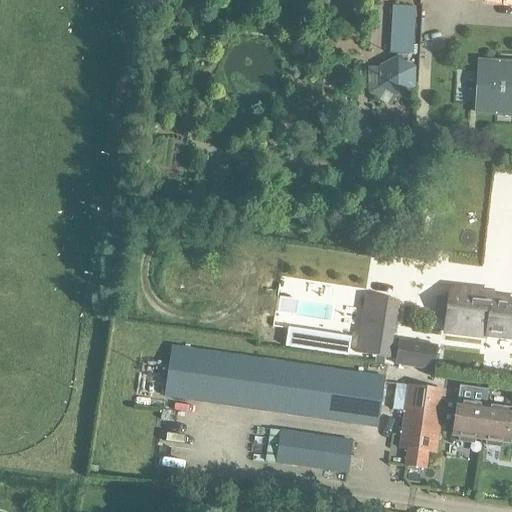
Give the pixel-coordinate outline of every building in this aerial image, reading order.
[(417,8),(392,6),(390,54),(414,55),(417,8)] [(398,56),(379,66),(379,68),(380,87),(396,98),(396,99),(415,89),(416,68),(398,56)] [(511,118),(511,61),(477,59),(474,116),(511,118)] [(494,293),(453,288),(447,332),(487,338),(488,336),(511,338),(511,301),(493,300),(494,293)] [(391,358),(400,301),(367,296),(358,353),(391,358)] [(277,313),(294,316),(297,300),(280,297),(277,313)] [(285,346),(306,350),(309,331),(288,328),(285,346)] [(399,339),(395,365),(434,372),(434,371),(437,350),(438,346),(399,339)] [(197,402),(204,351),(172,346),(164,397),(197,402)] [(241,356),(204,351),(197,402),(233,407),(241,356)] [(275,361),(241,356),(233,407),(268,412),(275,361)] [(306,418),(313,366),(275,361),(268,412),(306,418)] [(306,418),(342,423),(350,371),(313,366),(306,418)] [(386,377),(350,371),(342,423),(378,428),(386,377)] [(455,424),(453,436),(459,437),(460,442),(474,444),(476,440),(481,440),(486,407),(488,390),(460,386),(457,403),(458,403),(455,424)] [(445,392),(409,387),(400,449),(408,450),(406,467),(426,470),(428,453),(436,454),(445,392)] [(511,410),(486,407),(481,440),(487,441),(487,446),(501,448),(503,443),(509,444),(511,435),(511,410)] [(270,430),(265,462),(275,464),(280,432),(270,430)] [(275,464),(324,471),(329,438),(280,431),(280,432),(275,464)] [(329,438),(324,471),(348,475),(353,441),(329,438)]
